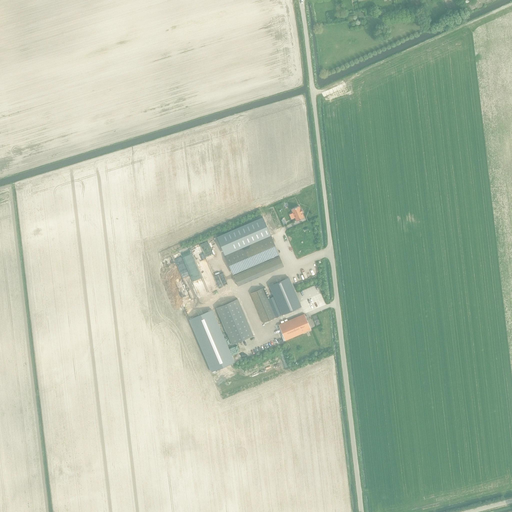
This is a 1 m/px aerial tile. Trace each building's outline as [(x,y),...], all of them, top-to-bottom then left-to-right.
[(299,206),(291,209),(296,221),(304,218),(302,212),(301,209),(300,209),(299,206)] [(243,248),(251,266),(279,254),(271,236),(243,248)] [(201,239),(192,243),(201,266),(211,262),(201,239)] [(279,256),(233,276),(238,286),(284,266),(279,256)] [(313,271),(323,268),(320,260),(315,262),(317,266),(312,267),(313,271)] [(274,296),(267,299),(275,318),(292,311),(301,307),(295,293),(288,277),(269,285),(274,296)] [(307,284),(298,288),(301,296),(305,295),(303,290),(308,287),(307,284)] [(250,293),(263,323),(275,318),(267,299),(263,288),(250,293)] [(235,300),(216,308),(241,365),(260,357),(235,300)] [(211,310),(189,319),(212,372),(234,362),(211,310)] [(304,314),(279,325),(285,340),(311,330),(304,314)]
